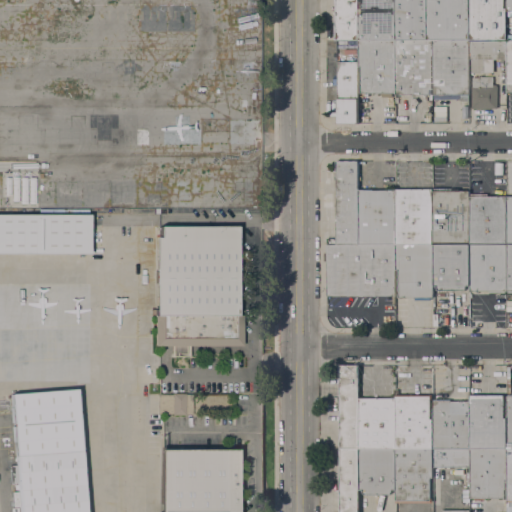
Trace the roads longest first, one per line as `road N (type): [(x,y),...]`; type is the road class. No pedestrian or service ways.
road 1 (secondary): [(299,0),(298,511)]
road 2 (residential): [(511,346),(298,347)]
road 3 (residential): [(511,141),(299,142)]
